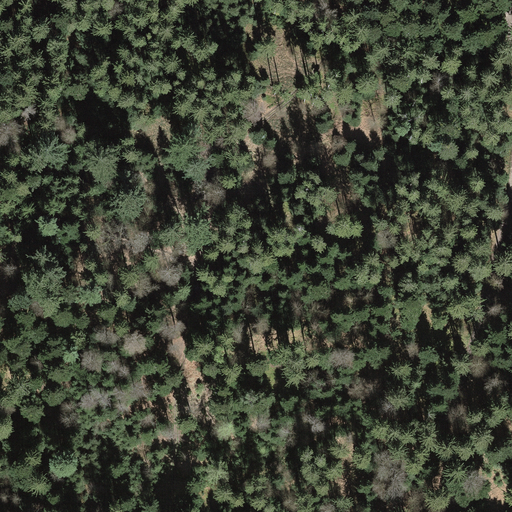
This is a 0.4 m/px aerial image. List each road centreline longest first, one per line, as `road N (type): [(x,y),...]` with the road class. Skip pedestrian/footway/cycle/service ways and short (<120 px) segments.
road 1 (track): [(166,511),(179,356),(207,235),(198,0)]
road 2 (track): [(511,204),(451,416),(394,511)]
road 3 (track): [(206,154),(289,99),(365,0)]
